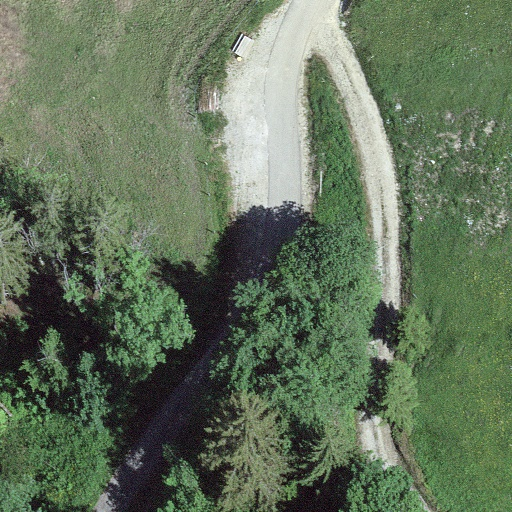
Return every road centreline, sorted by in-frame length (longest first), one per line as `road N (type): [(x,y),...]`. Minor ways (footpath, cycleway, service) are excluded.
road 1 (unclassified): [(311,0),(280,88),(284,205),(273,276),(108,511)]
road 2 (track): [(425,511),(405,481),(385,218),(367,118),(332,44),(304,10)]
